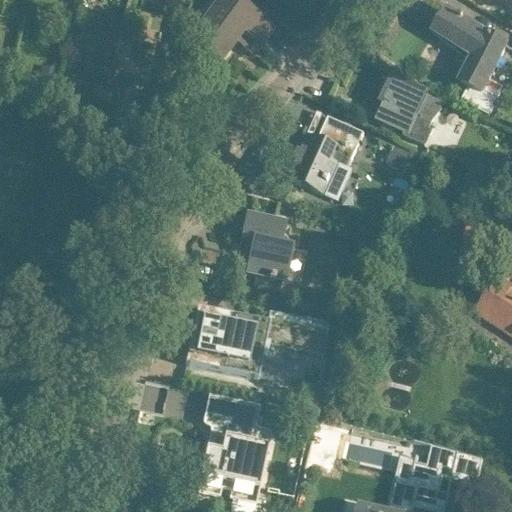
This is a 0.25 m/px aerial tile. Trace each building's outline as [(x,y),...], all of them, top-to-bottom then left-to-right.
[(210,25),(192,50),(201,57),(217,69),(234,47),(236,43),(233,40),(238,32),(259,47),(271,30),(241,8),(247,0),(217,0),(220,2),(206,22),(210,25)] [(447,13),(434,33),(475,59),(461,86),(466,89),(459,102),(483,115),(496,90),(486,85),(505,48),(488,40),(463,23),(464,22),(460,20),(447,13)] [(108,34),(104,53),(112,55),(116,36),(108,34)] [(41,68),(38,82),(54,86),(57,71),(41,68)] [(382,92),(375,108),(386,113),(380,124),(404,135),(405,134),(408,135),(406,139),(425,148),(433,128),(431,127),(432,123),(441,110),(443,105),(425,97),(394,82),(388,95),(382,92)] [(295,168),(289,183),(323,198),(324,197),(325,197),(324,199),(338,205),(352,173),(347,171),(364,135),(328,119),(328,120),(329,121),(328,122),(329,123),(321,140),(320,140),(319,141),(313,138),(307,152),(303,151),(302,152),(303,152),(302,154),(298,153),(293,164),(297,166),(296,168),(295,168)] [(391,154),(386,165),(404,173),(409,162),(391,154)] [(163,155),(159,161),(160,166),(165,170),(170,170),(174,164),(174,159),(168,155),(163,155)] [(245,217),(240,240),(252,243),(245,274),(269,279),(268,282),(274,283),(275,281),(286,283),(293,251),(282,249),(286,226),(245,217)] [(511,235),(471,224),(463,252),(502,263),(500,273),(509,276),(511,264),(511,235)] [(362,226),(359,236),(371,239),(374,229),(362,226)] [(485,302),(477,313),(491,322),(511,336),(511,290),(499,281),(485,302)] [(192,332),(184,367),(186,368),(258,383),(265,347),(322,359),(328,327),(268,314),(266,327),(196,312),(196,313),(192,331),(192,332)] [(200,480),(197,496),(219,500),(220,492),(231,494),(229,502),(255,508),(258,492),(259,492),(268,450),(251,446),(259,410),(232,404),(224,441),(217,439),(214,454),(206,452),(200,480)] [(376,511),(359,508),(357,511),(413,511),(418,511),(444,511),(451,486),(476,492),(482,462),(432,449),(427,469),(417,466),(418,460),(417,460),(416,463),(410,485),(397,482),(390,511),(376,511)]
